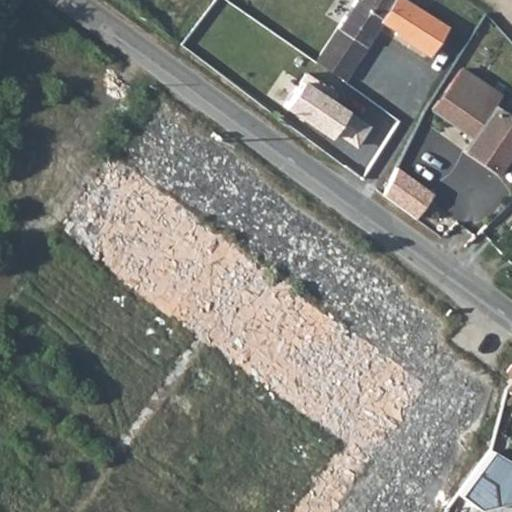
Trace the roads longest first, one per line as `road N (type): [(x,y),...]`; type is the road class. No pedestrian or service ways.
road 1 (tertiary): [(74,0),(301,163)]
road 2 (tertiary): [(301,163),(511,316)]
road 3 (residential): [(403,446),(209,301)]
road 4 (residential): [(0,297),(118,390),(171,404)]
road 5 (residential): [(301,163),(209,301)]
road 6 (residential): [(171,404),(160,441),(109,511)]
